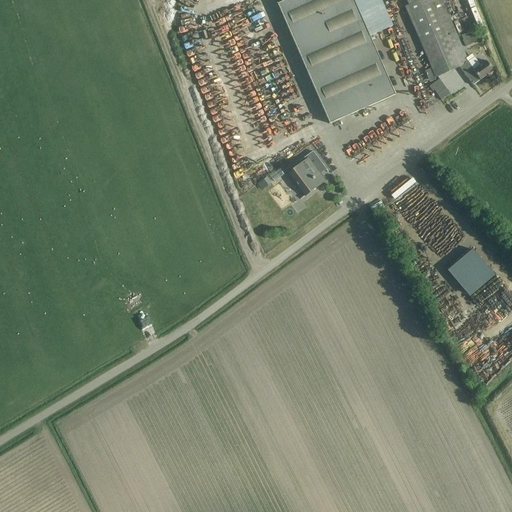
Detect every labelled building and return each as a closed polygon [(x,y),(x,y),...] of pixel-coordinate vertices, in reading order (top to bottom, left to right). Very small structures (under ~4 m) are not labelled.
[(288,0),(278,5),(330,125),(395,96),(370,37),(392,27),(380,0),(288,0)] [(493,72),(486,62),(480,66),(474,58),(468,62),(441,0),(406,0),(409,6),(405,7),(436,78),(460,68),(473,86),(493,72)] [(477,34),(463,41),(466,47),(480,40),(477,34)] [(450,95),(443,84),(439,79),(429,87),(433,92),(434,91),(442,101),(450,95)] [(412,112),(403,117),(406,123),(415,118),(412,112)] [(288,174),(294,181),(305,197),(325,182),(319,175),(317,175),(317,171),(323,166),(328,173),(313,152),(302,160),(304,163),(288,174)] [(401,202),(412,194),(408,189),(398,197),(401,202)] [(381,211),(398,198),(394,193),(378,206),(381,211)] [(440,244),(444,241),(439,232),(434,235),(440,244)] [(475,249),(454,265),(470,284),(491,268),(475,249)] [(483,303),(480,312),(487,315),(490,305),(483,303)]
